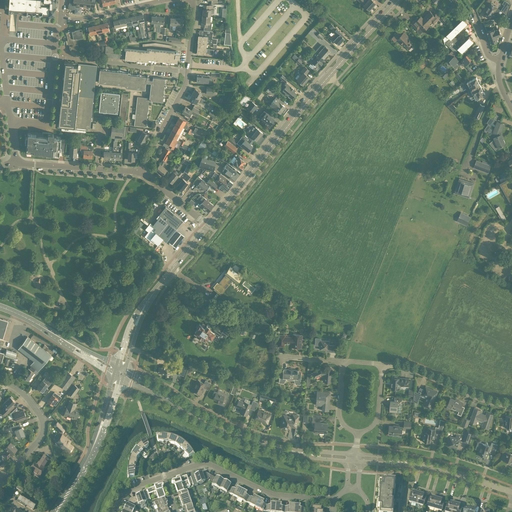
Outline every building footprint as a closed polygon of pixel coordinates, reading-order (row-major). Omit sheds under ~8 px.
[(4,0),(4,6),(5,6),(5,9),(11,10),(11,9),(23,10),(23,11),(42,12),(42,11),(48,12),(54,13),(55,5),(54,5),(54,0),(4,0)] [(70,0),(70,4),(69,4),(69,9),(74,8),(74,5),(89,7),(90,6),(94,6),(94,0),(70,0)] [(365,0),(358,0),(359,1),(363,5),(364,5),(369,10),(376,3),(373,0),(368,0),(367,1),(365,0)] [(494,16),(492,14),(493,13),(496,16),(500,10),(497,8),(497,7),(491,3),(484,14),(489,18),(490,17),(492,19),(494,16)] [(203,16),(211,16),(211,13),(214,13),(214,10),(213,10),(213,6),(204,5),(203,16)] [(430,12),(423,19),(428,25),(432,22),(434,23),(440,17),(435,13),(433,15),(430,12)] [(453,49),(455,52),(458,49),(462,52),(474,41),(472,39),(472,38),(470,36),(469,37),(461,44),(460,43),(460,42),(460,41),(460,40),(459,39),(458,38),(457,38),(456,37),(454,37),(454,36),(467,23),(465,20),(469,16),(468,13),(463,18),(446,34),(450,38),(446,43),(453,49),(451,51),(453,49)] [(137,15),(139,24),(145,23),(142,14),(137,15)] [(204,26),(204,30),(211,31),(212,23),(210,23),(211,16),(203,16),(202,26),(204,26)] [(429,25),(428,25),(423,19),(421,17),(415,22),(414,20),(411,23),(416,28),(415,29),(420,34),(423,31),(429,25)] [(115,27),(121,26),(119,19),(113,21),(114,25),(112,26),(113,32),(116,31),(115,27)] [(485,24),(491,42),(499,39),(497,35),(501,34),(499,28),(498,28),(497,24),(495,25),(494,21),(485,24)] [(101,23),(103,32),(109,30),(107,22),(101,23)] [(101,23),(95,25),(97,33),(103,32),(101,23)] [(90,35),(97,33),(95,25),(88,27),(90,35)] [(75,30),(77,39),(83,37),(81,28),(75,30)] [(333,37),(335,34),(337,36),(333,40),(338,45),(344,38),(341,36),(342,35),(336,29),(333,32),(330,35),(333,37)] [(79,49),(77,39),(75,30),(66,32),(70,51),(79,49)] [(212,31),(211,31),(204,30),(200,30),(199,36),(198,42),(207,43),(213,44),(217,44),(217,39),(212,38),(213,33),(212,33),(212,31)] [(398,39),(406,47),(409,50),(413,46),(410,43),(411,42),(407,38),(408,37),(404,32),(401,35),(398,32),(392,39),(395,42),(398,39)] [(119,58),(119,56),(120,47),(105,45),(105,47),(102,46),(101,57),(119,58)] [(320,45),(315,51),(318,53),(323,58),(324,57),(326,55),(330,50),(324,46),(322,48),(320,45)] [(148,59),(169,62),(177,62),(177,58),(179,58),(179,53),(149,49),(148,52),(126,49),(125,59),(148,62),(148,59)] [(455,69),(460,65),(456,61),(458,59),(453,54),(455,52),(453,49),(451,51),(449,53),(449,54),(446,57),(448,60),(447,61),(447,62),(447,63),(447,64),(448,65),(448,66),(449,66),(450,66),(451,66),(452,66),(455,69)] [(299,50),(295,55),(302,61),(306,56),(299,50)] [(312,55),(309,59),(312,61),(316,65),(317,66),(318,67),(318,66),(319,65),(322,62),(321,61),(323,58),(318,53),(315,51),(311,55),(312,55)] [(459,60),(456,61),(460,65),(461,63),(464,66),(469,61),(470,62),(472,60),(470,57),(469,58),(466,55),(461,60),(459,59),(459,60)] [(94,90),(95,80),(95,76),(96,65),(65,62),(62,85),(58,125),(90,129),(94,90)] [(301,74),(297,79),(302,84),(303,83),(304,83),(305,82),(304,81),(308,77),(305,74),(309,70),(304,66),(299,72),(301,74)] [(143,88),(144,82),(148,83),(149,77),(128,75),(128,73),(125,72),(113,71),(111,71),(100,69),(98,81),(124,84),(126,86),(143,88)] [(212,78),(208,78),(208,76),(197,75),(196,82),(212,84),(212,78)] [(150,98),(149,98),(149,100),(162,102),(165,79),(153,77),(150,98)] [(472,90),(481,85),(476,77),(468,81),(466,79),(463,82),(466,89),(468,92),(472,90)] [(282,91),(291,99),(296,93),(294,92),(295,90),(286,83),(283,87),(284,88),(282,91)] [(481,85),(472,90),(476,98),(478,100),(480,98),(479,96),(485,93),(481,85)] [(275,92),(269,87),(266,90),(272,95),(273,95),(275,92)] [(192,94),(205,101),(207,102),(208,100),(200,95),(202,92),(195,88),(192,94)] [(98,112),(117,114),(119,94),(100,92),(98,112)] [(125,122),(128,94),(122,93),(119,122),(125,122)] [(195,103),(193,107),(198,109),(200,106),(195,104),(197,101),(200,103),(200,102),(203,104),(205,101),(192,94),(189,100),(195,103)] [(271,103),(274,106),(273,108),(279,113),(284,107),(282,104),(283,103),(276,97),(271,103)] [(252,112),(257,106),(251,101),(246,107),(252,112)] [(199,110),(198,109),(193,107),(191,110),(185,106),(182,112),(185,114),(184,116),(188,118),(190,113),(196,116),(199,110)] [(240,115),(249,122),(252,119),(243,111),(240,115)] [(260,116),(262,117),(262,118),(267,122),(265,123),(267,125),(269,124),(270,124),(274,119),(271,117),(273,116),(267,111),(266,112),(264,111),(260,116)] [(175,123),(184,128),(187,130),(191,132),(198,136),(201,138),(202,137),(198,135),(201,130),(195,127),(193,130),(191,129),(189,128),(188,128),(187,127),(187,126),(183,124),(185,121),(179,117),(175,123)] [(488,119),(486,121),(484,124),(486,125),(482,130),(487,133),(494,123),(488,119)] [(500,148),(499,147),(506,144),(501,134),(502,134),(501,133),(502,132),(505,124),(503,124),(503,123),(501,123),(497,122),(495,129),(494,133),(494,136),(494,137),(494,138),(494,139),(490,143),(496,151),(499,149),(500,148)] [(175,123),(172,130),(181,134),(184,128),(175,123)] [(126,139),(126,131),(126,127),(126,126),(112,125),(112,126),(111,126),(111,134),(114,134),(114,138),(126,139)] [(247,138),(253,142),(255,139),(257,140),(263,133),(258,129),(256,127),(250,134),(247,138)] [(172,130),(169,135),(177,140),(181,134),(172,130)] [(136,139),(137,140),(142,143),(147,134),(142,131),(142,132),(140,131),(136,139)] [(47,135),(27,134),(27,137),(25,136),(25,142),(27,143),(26,151),(46,153),(46,154),(59,155),(59,149),(60,149),(60,146),(60,136),(53,136),(53,133),(48,132),(47,135)] [(173,150),(177,140),(169,135),(165,141),(169,144),(168,147),(173,150)] [(227,140),(234,145),(237,141),(231,136),(227,140)] [(250,145),(253,142),(247,138),(245,140),(241,145),(248,151),(252,146),(250,145)] [(237,148),(234,146),(228,140),(223,145),(233,153),(237,148)] [(113,152),(112,152),(112,159),(121,159),(121,149),(117,149),(117,141),(113,141),(113,152)] [(80,152),(80,150),(80,146),(80,142),(77,142),(76,147),(73,146),(73,148),(70,147),(69,156),(76,156),(76,152),(80,152)] [(84,146),(80,146),(80,150),(84,150),(83,157),(91,157),(91,153),(92,153),(93,151),(94,146),(88,146),(84,146)] [(162,159),(159,164),(155,169),(162,175),(166,170),(162,167),(165,161),(166,161),(171,151),(164,147),(159,157),(162,159)] [(228,169),(237,176),(240,173),(228,163),(229,162),(218,153),(215,156),(222,162),(222,161),(226,164),(225,166),(228,168),(228,169)] [(241,168),(242,167),(242,166),(245,162),(241,159),(242,157),(239,155),(232,163),(240,169),(241,168)] [(185,158),(182,156),(177,162),(180,165),(185,158)] [(213,171),(215,166),(200,161),(199,167),(202,168),(213,171)] [(488,172),(490,166),(482,163),(480,169),(488,172)] [(233,180),(237,176),(228,169),(227,170),(225,168),(222,171),(233,180)] [(173,172),(167,179),(172,183),(178,176),(177,175),(178,174),(175,171),(174,173),(173,172)] [(181,180),(176,186),(181,190),(187,182),(186,181),(190,176),(185,171),(179,178),(181,180)] [(208,175),(215,180),(214,181),(220,186),(219,188),(225,193),(226,191),(227,191),(232,183),(220,174),(219,175),(215,172),(214,173),(211,171),(208,175)] [(501,182),(509,178),(506,173),(501,176),(501,177),(499,178),(501,182)] [(197,185),(196,186),(199,189),(200,188),(205,191),(209,186),(206,183),(198,177),(194,182),(197,185)] [(511,181),(511,182),(509,178),(501,182),(497,184),(504,197),(506,195),(510,201),(511,199),(511,188),(510,185),(511,184),(511,181)] [(209,179),(206,183),(209,186),(214,189),(217,185),(209,179)] [(469,197),(471,190),(469,189),(470,185),(466,184),(467,181),(460,179),(458,185),(460,185),(458,191),(463,193),(462,195),(469,197)] [(199,201),(201,203),(199,205),(207,212),(213,205),(202,197),(199,201)] [(160,216),(153,226),(152,226),(156,229),(154,231),(163,238),(162,239),(166,242),(169,238),(183,221),(165,207),(158,215),(160,216)] [(501,210),(498,212),(499,214),(503,220),(506,219),(501,210)] [(151,215),(146,211),(142,217),(147,220),(151,215)] [(466,225),(470,217),(464,214),(460,222),(466,225)] [(158,244),(162,239),(163,238),(154,231),(156,229),(152,226),(153,226),(150,224),(148,227),(147,227),(146,228),(146,230),(148,231),(149,231),(149,232),(151,234),(151,235),(149,235),(147,238),(148,240),(150,242),(152,241),(153,240),(158,244)] [(175,249),(185,237),(178,231),(168,243),(175,249)] [(217,282),(213,287),(214,288),(221,293),(225,288),(222,286),(229,277),(232,280),(236,283),(242,276),(230,266),(226,270),(224,273),(225,274),(218,283),(217,282)] [(40,287),(45,284),(40,278),(35,282),(40,287)] [(0,337),(4,338),(8,321),(0,319),(0,337)] [(198,327),(195,331),(197,333),(195,336),(200,339),(202,337),(207,340),(210,337),(213,339),(217,342),(218,340),(219,338),(220,337),(223,339),(226,335),(227,336),(229,334),(227,333),(228,331),(224,328),(222,332),(219,331),(216,329),(214,332),(209,328),(210,327),(209,326),(210,325),(207,323),(206,325),(205,324),(203,326),(199,323),(199,324),(198,323),(196,325),(197,326),(197,327),(198,327)] [(248,328),(240,325),(239,327),(237,326),(235,331),(237,332),(245,336),(248,328)] [(291,343),(291,346),(300,347),(302,335),(292,334),(292,337),(284,337),(284,335),(278,335),(277,345),(283,346),(284,343),(286,343),(286,344),(287,344),(288,344),(289,344),(289,343),(291,343)] [(27,337),(17,349),(34,361),(30,366),(31,366),(37,371),(50,355),(45,351),(48,348),(44,344),(41,348),(27,337)] [(315,338),(315,345),(319,345),(319,349),(326,350),(326,349),(328,350),(328,351),(334,352),(334,345),(329,345),(329,341),(320,340),(320,338),(315,338)] [(8,348),(5,354),(16,358),(18,352),(8,348)] [(158,367),(157,372),(162,373),(162,374),(165,374),(165,373),(166,373),(168,373),(167,375),(173,375),(175,363),(174,363),(174,364),(170,363),(169,363),(169,366),(167,366),(162,365),(162,368),(158,367)] [(181,365),(178,374),(183,376),(184,373),(185,370),(186,366),(181,365)] [(33,373),(35,370),(31,366),(29,369),(28,369),(25,373),(20,370),(18,374),(22,377),(23,376),(29,381),(31,378),(30,377),(33,373)] [(311,373),(313,378),(321,375),(323,375),(323,381),(331,382),(331,377),(332,377),(332,374),(331,373),(332,369),(324,368),(324,371),(322,371),(322,369),(320,369),(311,373)] [(280,371),(279,382),(283,383),(286,379),(286,377),(293,378),(293,379),(295,384),(300,384),(300,373),(298,372),(298,370),(291,369),(291,370),(289,370),(289,369),(283,369),(283,371),(280,371)] [(56,381),(56,382),(58,383),(66,390),(75,377),(67,371),(65,370),(59,378),(56,381)] [(45,378),(43,381),(37,388),(43,392),(45,393),(46,393),(48,390),(46,388),(48,386),(49,387),(54,380),(51,378),(52,377),(46,372),(43,376),(45,378)] [(399,390),(399,385),(408,385),(408,379),(400,378),(397,378),(397,377),(392,376),(391,389),(399,390)] [(197,380),(192,390),(200,394),(203,388),(207,390),(211,383),(205,380),(204,383),(197,380)] [(74,384),(68,393),(73,397),(79,388),(74,384)] [(427,397),(423,406),(430,409),(437,392),(425,386),(422,395),(427,397)] [(221,403),(220,405),(224,406),(229,394),(218,390),(217,392),(214,391),(212,395),(214,396),(213,400),(221,403)] [(322,406),(322,411),(328,411),(330,392),(316,391),(315,405),(322,406)] [(52,405),(53,404),(55,406),(56,406),(61,398),(54,393),(53,395),(52,395),(48,401),(52,405)] [(271,398),(261,394),(260,397),(260,399),(264,400),(264,398),(266,399),(266,398),(274,401),(273,404),(271,404),(270,410),(275,412),(276,406),(278,398),(271,398)] [(389,412),(397,412),(401,413),(402,404),(399,404),(400,402),(402,400),(402,397),(394,396),(394,401),(390,401),(389,412)] [(5,416),(12,409),(10,407),(15,402),(10,397),(3,404),(6,406),(1,411),(5,416)] [(464,407),(461,406),(463,402),(458,401),(450,398),(447,406),(459,411),(457,414),(461,416),(464,407)] [(251,401),(249,404),(244,401),(244,402),(238,400),(236,406),(241,409),(239,412),(247,416),(250,408),(254,410),(257,403),(251,401)] [(75,420),(79,411),(73,409),(75,404),(69,402),(67,407),(64,415),(72,418),(71,419),(75,420)] [(16,407),(10,413),(12,418),(15,417),(17,422),(27,418),(23,409),(19,411),(19,409),(17,410),(16,407)] [(484,421),(482,426),(488,428),(493,415),(488,413),(487,416),(479,413),(480,410),(474,408),(470,422),(476,424),(477,419),(484,421)] [(258,410),(255,419),(267,423),(270,415),(258,410)] [(289,429),(290,426),(296,427),(298,416),(294,415),(292,416),(292,417),(284,415),(283,416),(281,422),(282,423),(281,428),(289,429)] [(320,423),(320,415),(312,415),(312,422),(314,423),(313,432),(326,433),(327,424),(320,423)] [(464,417),(461,425),(467,427),(470,420),(464,417)] [(21,428),(20,424),(14,426),(3,431),(4,434),(15,430),(18,438),(24,436),(21,428)] [(389,426),(388,434),(401,436),(402,427),(389,426)] [(435,433),(437,433),(439,428),(436,427),(435,429),(428,428),(427,433),(424,432),(423,441),(430,442),(431,438),(434,438),(435,433)] [(58,440),(57,441),(60,444),(60,445),(60,446),(63,448),(63,447),(69,452),(70,451),(71,451),(74,448),(73,447),(74,446),(69,443),(71,441),(66,437),(62,434),(58,440)] [(450,437),(448,445),(456,447),(458,442),(460,443),(462,437),(456,435),(455,438),(450,437)] [(170,437),(167,437),(166,444),(175,446),(178,440),(175,439),(173,438),(170,437)] [(136,448),(142,453),(148,446),(145,441),(147,440),(144,442),(142,443),(141,444),(140,445),(138,446),(137,447),(136,448)] [(178,440),(175,446),(181,452),(187,447),(185,445),(183,443),(180,441),(178,440)] [(10,455),(13,452),(14,452),(17,448),(10,442),(5,448),(7,450),(2,454),(7,459),(10,455)] [(485,443),(484,444),(478,442),(475,449),(479,450),(478,453),(481,455),(481,456),(486,458),(488,452),(494,454),(498,445),(491,443),(490,446),(488,445),(488,444),(487,443),(486,443),(485,443)] [(189,449),(187,447),(181,452),(188,458),(193,456),(194,457),(193,456),(192,453),(190,451),(189,449)] [(132,454),(130,457),(136,459),(142,453),(136,448),(135,450),(133,452),(132,454)] [(508,463),(511,465),(511,455),(510,454),(511,452),(504,450),(501,458),(508,461),(509,462),(508,463)] [(35,466),(30,472),(39,478),(44,472),(43,471),(49,461),(44,457),(37,467),(35,466)] [(128,465),(127,467),(135,468),(136,459),(130,457),(129,459),(128,462),(128,465)] [(202,473),(194,475),(197,484),(199,484),(199,485),(201,485),(203,484),(203,483),(203,482),(205,482),(204,480),(208,479),(206,473),(205,473),(202,474),(202,473)] [(24,486),(28,480),(21,475),(17,482),(24,486)] [(219,489),(223,481),(218,478),(216,477),(215,478),(210,475),(209,482),(212,484),(212,485),(213,486),(213,487),(213,488),(214,488),(214,489),(215,489),(216,489),(217,489),(218,489),(219,489)] [(174,483),(177,493),(184,491),(181,483),(188,481),(189,485),(192,484),(190,478),(187,479),(186,476),(180,478),(179,477),(176,479),(176,480),(172,481),(171,482),(171,483),(172,483),(172,484),(173,484),(174,483)] [(395,500),(395,498),(395,495),(396,479),(380,478),(377,511),(393,511),(394,500),(395,500)] [(225,492),(229,494),(232,488),(229,487),(230,485),(231,485),(228,483),(223,481),(219,489),(220,490),(220,491),(221,492),(222,493),(223,493),(224,493),(225,493),(225,492)] [(22,492),(24,488),(18,484),(16,488),(22,492)] [(156,492),(158,499),(165,497),(162,488),(162,487),(163,487),(163,486),(163,485),(162,485),(158,486),(157,485),(154,486),(154,487),(146,490),(147,493),(144,494),(147,500),(150,499),(148,494),(156,492)] [(235,490),(232,488),(229,494),(237,499),(242,490),(241,490),(241,489),(241,488),(240,488),(239,487),(238,488),(237,488),(235,490)] [(186,490),(180,492),(181,496),(179,497),(179,498),(178,499),(178,500),(179,501),(180,502),(190,499),(186,490)] [(242,490),(237,499),(246,503),(249,497),(245,495),(247,493),(246,492),(246,491),(245,491),(245,490),(244,490),(243,490),(242,490)] [(415,507),(416,504),(419,493),(414,492),(414,493),(412,492),(409,502),(412,503),(411,506),(415,507)] [(135,497),(130,499),(134,504),(137,503),(138,505),(139,505),(140,505),(141,505),(142,505),(143,505),(144,505),(144,504),(145,503),(145,502),(146,502),(143,493),(135,496),(135,497)] [(424,495),(419,493),(416,504),(424,506),(426,496),(424,495)] [(25,507),(26,506),(30,499),(22,494),(17,502),(25,507)] [(252,499),(249,497),(246,503),(254,507),(259,499),(258,498),(258,497),(257,496),(256,496),(255,496),(255,497),(254,496),(252,499)] [(427,507),(434,509),(437,498),(432,497),(432,498),(430,497),(427,507)] [(259,499),(254,507),(263,511),(265,511),(266,506),(262,504),(264,501),(263,501),(263,500),(262,499),(261,498),(260,499),(259,499)] [(442,500),(437,498),(434,509),(442,511),(445,501),(442,501),(442,500)] [(30,499),(26,506),(33,510),(37,504),(30,499)] [(134,504),(130,499),(127,504),(126,504),(123,511),(124,511),(134,511),(135,511),(135,510),(135,509),(135,508),(133,507),(134,504)] [(156,509),(157,511),(160,511),(168,509),(166,504),(167,503),(166,501),(165,502),(164,499),(154,502),(155,506),(156,506),(157,509),(156,509)] [(190,499),(180,502),(181,503),(180,504),(180,505),(180,506),(181,506),(182,507),(182,508),(185,507),(186,510),(193,508),(190,499)] [(270,506),(266,506),(265,511),(274,511),(275,503),(274,503),(274,502),(273,502),(272,502),(271,502),(271,503),(270,503),(270,506)] [(276,504),(275,503),(274,511),(284,511),(285,507),(281,507),(281,504),(280,504),(280,503),(279,502),(278,502),(277,502),(277,503),(276,504)] [(445,511),(453,511),(456,503),(451,502),(450,503),(448,502),(445,511)] [(289,507),(285,507),(284,511),(293,511),(294,505),(293,504),(292,503),(291,503),(290,504),(290,505),(289,504),(289,507)] [(460,505),(456,503),(453,511),(461,511),(463,506),(460,506),(460,505)]
